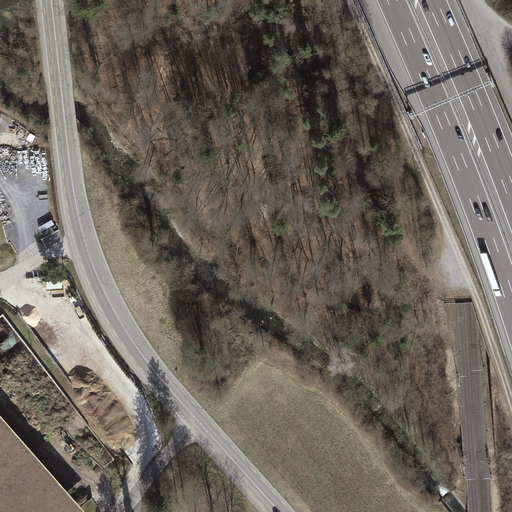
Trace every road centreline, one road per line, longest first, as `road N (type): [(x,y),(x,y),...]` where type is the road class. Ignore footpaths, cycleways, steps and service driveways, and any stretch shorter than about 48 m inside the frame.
road 1 (primary): [(197,420),(127,333),(85,242),(51,0)]
road 2 (track): [(511,402),(351,0)]
road 3 (motorway): [(391,0),(511,305)]
road 4 (motorway): [(511,193),(432,0)]
road 5 (primary): [(280,511),(197,420)]
